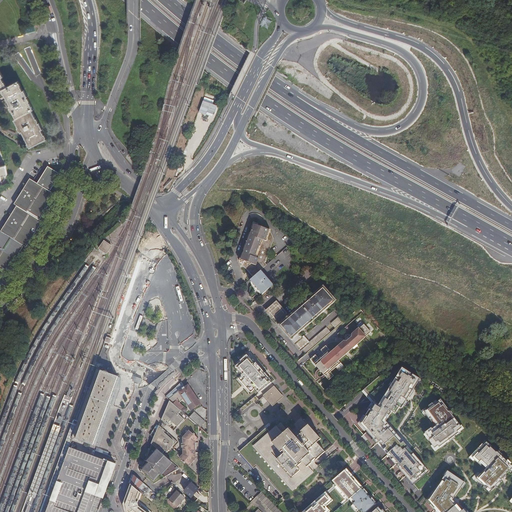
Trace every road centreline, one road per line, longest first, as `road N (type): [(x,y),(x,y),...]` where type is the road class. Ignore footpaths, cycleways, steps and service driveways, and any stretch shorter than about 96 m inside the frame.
road 1 (trunk): [(137,0),(309,129),(470,223)]
road 2 (trunk): [(511,208),(476,161),(458,95),(439,61),(322,5)]
road 3 (trunk): [(316,25),(398,47),(421,73),(423,95),(401,126),(377,132),(298,102)]
road 4 (residential): [(221,323),(253,330),(411,511)]
road 5 (trunk): [(511,225),(298,102)]
road 6 (trunk): [(265,142),(470,223)]
road 7 (tertiary): [(85,128),(46,242),(0,294)]
road 8 (tertiary): [(0,309),(62,237),(92,150)]
road 9 (trunk): [(298,102),(166,0)]
road 10 (secondary): [(222,511),(223,345)]
road 11 (residential): [(179,360),(151,387),(110,507)]
road 12 (secondary): [(212,349),(215,511)]
road 13 (unclassified): [(99,132),(130,44),(132,0)]
road 14 (tertiary): [(45,0),(85,128)]
road 15 (trunk): [(87,0),(85,128)]
road 16 (secondary): [(236,105),(202,164),(160,205)]
road 17 (secondary): [(156,216),(187,267),(208,325)]
